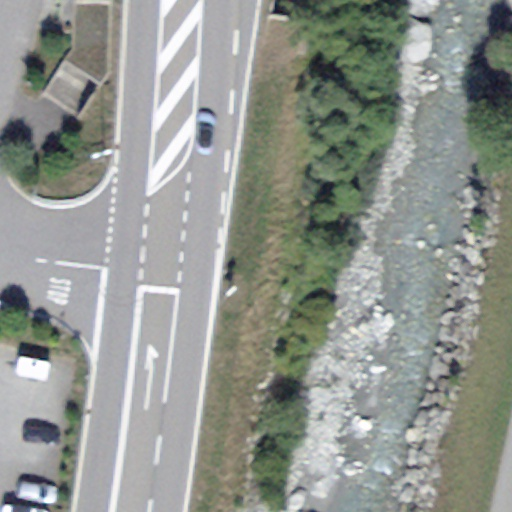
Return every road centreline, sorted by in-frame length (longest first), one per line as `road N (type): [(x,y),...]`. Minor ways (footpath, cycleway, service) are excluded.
road 1 (primary): [(163,270),(177,0)]
road 2 (primary): [(130,511),(163,270)]
road 3 (unclassified): [(163,270),(46,261),(0,246)]
